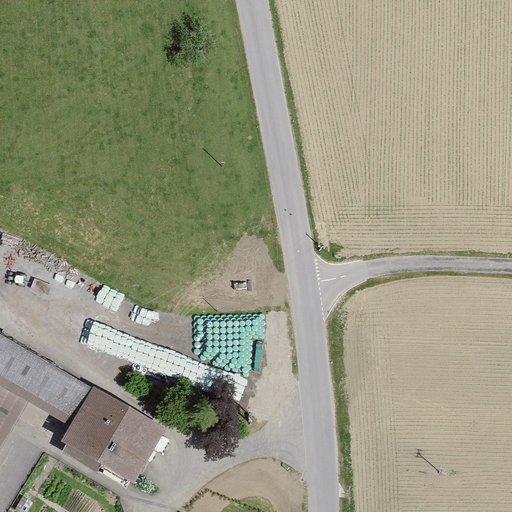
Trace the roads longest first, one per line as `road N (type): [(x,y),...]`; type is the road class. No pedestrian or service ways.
road 1 (tertiary): [(300,298),(250,0)]
road 2 (residential): [(511,267),(403,263),(300,298)]
road 3 (tertiary): [(318,511),(319,447),(300,298)]
